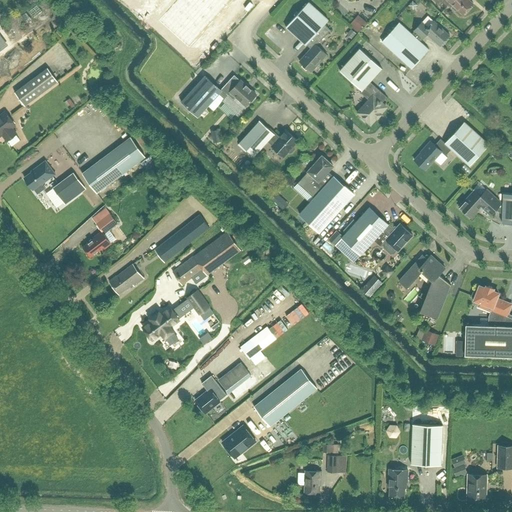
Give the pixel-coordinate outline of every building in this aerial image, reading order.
[(177,0),(159,20),(189,48),(231,0),(177,0)] [(463,15),(473,3),(469,0),(446,0),(452,5),(452,8),(455,10),(457,10),(463,15)] [(330,30),(324,24),(328,20),(308,2),(286,27),(306,45),(310,48),(299,61),(311,72),(327,55),(316,45),(330,30)] [(350,24),(359,32),(368,22),(358,14),(350,24)] [(399,22),(382,41),(412,69),(429,49),(420,41),(422,38),(423,39),(427,34),(440,46),(450,35),(434,21),(428,27),(422,22),(414,30),(414,31),(412,34),(399,22)] [(365,123),(367,121),(370,124),(376,117),(377,118),(381,114),(380,113),(386,107),(382,103),(387,97),(370,81),(382,68),(360,48),(340,70),(362,90),(360,92),(369,100),(357,112),(361,116),(359,118),(365,123)] [(48,68),(15,92),(25,106),(58,81),(48,68)] [(234,87),(228,82),(220,90),(205,76),(182,102),(191,110),(198,116),(218,93),(224,99),(227,95),(239,106),(242,102),(246,106),(256,95),(240,80),(234,87)] [(79,94),(74,98),(80,106),(85,101),(79,94)] [(0,135),(2,134),(7,141),(16,134),(12,128),(15,125),(5,112),(0,115),(0,135)] [(259,120),(239,143),(254,157),(267,142),(284,156),(288,151),(289,152),(291,152),(294,149),(294,146),(293,146),(298,141),(286,130),(279,138),(259,120)] [(424,149),(414,159),(425,170),(441,152),(445,155),(451,149),(470,165),(489,144),(464,122),(445,143),(440,139),(435,145),(430,141),(423,148),(424,149)] [(95,151),(107,143),(97,129),(92,133),(96,139),(90,143),(95,151)] [(213,142),(222,141),(220,129),(211,130),(213,142)] [(145,156),(131,137),(82,173),(97,193),(145,156)] [(309,222),(320,232),(354,194),(333,176),(325,185),(319,180),(333,165),(322,156),(308,171),(314,176),(309,182),(319,192),(299,214),(309,222)] [(45,188),(42,184),(55,174),(45,160),(31,171),(32,172),(24,177),(33,189),(34,189),(37,194),(45,188)] [(66,204),(86,189),(73,172),(53,188),(66,204)] [(474,191),(460,207),(471,217),(481,205),(491,214),(495,209),(497,210),(503,213),(502,223),(511,223),(511,193),(503,193),(503,204),(500,203),(501,203),(487,190),(480,197),(474,191)] [(362,200),(352,206),(355,211),(365,206),(362,200)] [(95,236),(96,237),(83,247),(91,257),(104,247),(105,248),(112,243),(105,234),(118,223),(109,213),(105,208),(92,218),(102,231),(95,236)] [(354,261),(381,231),(387,237),(386,239),(387,241),(384,244),(384,247),(391,253),(393,253),(396,249),(398,251),(399,250),(413,235),(400,223),(396,228),(395,227),(392,227),(391,228),(388,224),(369,208),(336,245),(354,261)] [(201,215),(156,249),(165,262),(211,228),(201,215)] [(227,231),(194,256),(192,252),(173,266),(175,269),(173,271),(182,284),(203,269),(207,275),(241,250),(227,231)] [(327,243),(324,250),(331,254),(335,246),(327,243)] [(241,260),(247,267),(255,261),(250,254),(241,260)] [(423,255),(399,281),(406,287),(420,272),(432,282),(420,311),(437,318),(447,293),(450,285),(450,286),(451,285),(439,274),(445,268),(431,255),(427,259),(423,255)] [(134,286),(144,278),(133,263),(110,281),(120,294),(133,284),(134,286)] [(361,290),(369,297),(382,283),(374,275),(361,290)] [(191,289),(201,284),(196,276),(187,282),(191,289)] [(485,288),(480,286),(477,291),(475,291),(473,291),(472,295),(473,298),(475,298),(474,300),(480,302),(479,304),(480,306),(491,310),(489,316),(488,325),(466,324),(465,355),(511,356),(511,317),(507,316),(511,304),(503,301),(496,298),(498,293),(492,291),(493,289),(486,286),(485,288)] [(201,296),(192,303),(194,306),(200,313),(204,319),(213,313),(209,307),(209,306),(201,296)] [(299,315),(303,313),(298,305),(294,308),(299,315)] [(152,320),(143,327),(152,340),(161,333),(164,337),(165,337),(171,344),(178,338),(172,331),(173,331),(170,326),(179,320),(177,316),(182,312),(178,306),(172,310),(170,307),(160,314),(159,312),(150,318),(152,320)] [(265,357),(260,350),(299,321),(290,309),(241,347),(250,359),(251,358),(256,364),(265,357)] [(427,327),(423,337),(436,342),(440,332),(427,327)] [(338,367),(349,359),(341,348),(331,356),(338,367)] [(303,353),(306,358),(314,354),(311,349),(303,353)] [(301,369),(254,407),(269,426),(317,388),(301,369)] [(329,369),(323,376),(330,381),(336,374),(329,369)] [(219,400),(227,394),(211,375),(202,383),(207,390),(195,400),(205,413),(220,401),(219,400)] [(443,425),(413,424),(411,464),(441,465),(443,425)] [(234,457),(241,452),(255,440),(244,426),(222,442),(233,455),(234,457)] [(331,443),(324,443),(323,451),(331,451),(331,443)] [(498,467),(511,467),(511,445),(499,445),(498,467)] [(328,455),(327,471),(337,471),(338,455),(328,455)] [(456,458),(458,465),(466,463),(464,456),(456,458)] [(389,469),(388,486),(390,487),(390,496),(405,496),(405,487),(406,487),(407,482),(408,482),(408,469),(389,469)] [(321,471),(305,470),(304,492),(320,493),(320,480),(321,480),(321,471)] [(468,474),(467,499),(486,499),(487,474),(468,474)]
